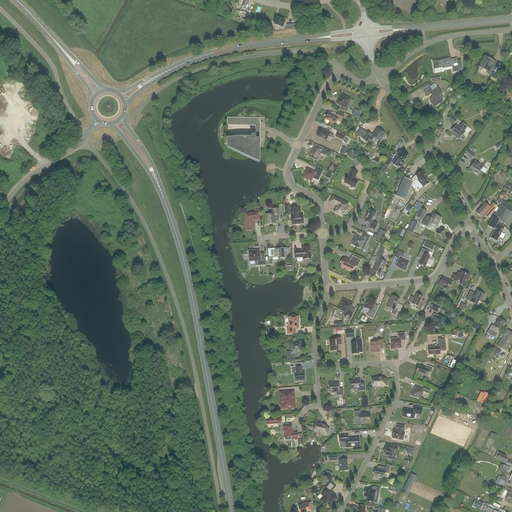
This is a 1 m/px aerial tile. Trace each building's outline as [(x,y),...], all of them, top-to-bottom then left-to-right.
[(283,27),(285,21),(276,17),(273,23),(283,27)] [(490,73),(496,61),(485,56),(479,67),(490,73)] [(461,59),(458,60),(457,58),(451,59),(450,57),(441,59),(441,61),(437,61),(437,60),(433,61),(434,69),(443,67),(443,69),(452,67),(453,72),(460,71),(459,69),(463,68),(461,59)] [(493,73),(489,80),(496,83),(499,76),(493,73)] [(431,88),(424,92),(427,96),(431,93),(434,99),(435,98),(437,100),(432,104),(434,108),(443,101),(441,98),(442,97),(441,94),(443,93),(438,87),(437,87),(435,84),(430,87),(431,88)] [(463,97),(456,92),(453,97),(460,101),(463,97)] [(339,98),(337,103),(343,106),(341,110),(346,112),(348,108),(346,107),(350,99),(345,96),(341,94),(339,98)] [(329,112),(325,119),(336,124),(338,119),(341,121),(344,115),(338,112),(337,116),(329,112)] [(457,120),(451,116),(448,120),(454,125),(457,120)] [(228,118),(228,124),(259,125),(259,127),(260,127),(260,119),(228,118)] [(459,139),(464,132),(467,127),(462,123),(458,127),(456,126),(454,129),(452,128),(451,131),(452,132),(451,133),(456,136),(456,137),(458,139),(459,139)] [(320,129),(317,136),(326,140),(328,136),(332,138),(334,135),(320,129)] [(379,141),(384,134),(377,129),(373,136),(367,133),(363,139),(366,141),(368,139),(371,141),(374,138),(379,141)] [(259,157),(259,136),(256,136),(256,134),(251,134),(251,138),(240,138),(232,138),(227,139),(228,139),(228,146),(235,146),(235,150),(243,150),(243,154),(251,154),(251,157),(259,157)] [(351,139),(349,138),(345,136),(343,140),(343,142),(349,144),(351,139)] [(325,155),(327,151),(315,145),(312,151),(310,150),(308,156),(314,159),(316,160),(317,160),(320,154),(321,154),(325,155)] [(406,159),(408,156),(401,151),(398,156),(399,157),(393,164),(397,167),(398,165),(401,168),(404,164),(402,162),(405,158),(406,159)] [(476,155),(469,151),(466,155),(472,159),(476,155)] [(393,158),(390,156),(385,164),(388,166),(393,158)] [(478,174),(483,167),(475,161),(470,168),(475,171),(474,172),(477,174),(478,173),(478,174)] [(320,177),(323,171),(316,168),(314,172),(307,169),(305,173),(304,173),(302,177),(306,180),(307,179),(311,181),(314,175),(320,177)] [(348,175),(344,183),(351,185),(350,186),(350,187),(352,188),(353,188),(354,187),(355,188),(358,180),(355,178),(357,172),(351,169),(348,175)] [(412,186),(426,177),(422,171),(415,176),(417,179),(411,181),(405,178),(396,196),(405,200),(412,186)] [(423,188),(430,183),(426,177),(412,186),(414,190),(417,187),(421,184),(423,188)] [(377,195),(380,189),(374,187),(371,193),(377,195)] [(347,206),(348,203),(332,196),(330,202),(337,205),(334,212),(342,216),(344,211),(345,211),(347,210),(348,209),(347,207),(347,206)] [(490,207),(486,203),(485,202),(487,200),(483,197),(480,202),(483,205),(476,213),(481,217),(483,214),(487,218),(494,211),(496,211),(498,208),(497,207),(497,206),(494,203),(494,204),(493,203),(490,207)] [(408,204),(405,209),(408,211),(410,212),(413,207),(408,204)] [(289,205),(285,206),(286,214),(290,214),(290,213),(292,213),(292,215),(291,215),(292,224),(303,223),(303,214),(301,215),(300,207),(291,207),(291,211),(290,211),(289,205)] [(511,212),(500,205),(488,226),(494,230),(491,238),(493,239),(494,240),(495,241),(496,241),(497,241),(499,237),(500,237),(503,231),(505,232),(507,229),(504,227),(505,224),(506,225),(508,226),(508,225),(511,218),(511,212)] [(272,214),(266,214),(267,225),(275,224),(275,215),(279,215),(278,208),(272,209),(272,214)] [(421,208),(416,217),(422,220),(427,211),(421,208)] [(369,228),(375,230),(377,224),(372,222),(376,213),(369,210),(364,221),(371,224),(369,228)] [(258,213),(245,214),(245,223),(245,225),(245,226),(246,230),(250,230),(251,230),(253,230),(253,229),(254,229),(253,220),(259,219),(258,213)] [(426,216),(422,224),(431,228),(433,224),(437,226),(441,220),(442,218),(442,217),(439,216),(433,214),(431,218),(426,216)] [(413,221),(408,230),(412,233),(418,223),(413,221)] [(400,228),(397,234),(403,237),(405,231),(400,228)] [(362,239),(356,236),(354,241),(353,241),(351,245),(355,247),(356,246),(360,248),(364,241),(367,243),(369,238),(363,235),(362,239)] [(380,258),(385,249),(380,247),(381,246),(380,245),(381,244),(379,243),(373,255),(380,258)] [(302,250),(294,251),(295,258),(303,257),(303,259),(311,258),(311,257),(312,257),(312,256),(312,255),(311,254),(310,246),(302,247),(302,250)] [(287,258),(286,248),(280,248),(281,250),(278,250),(271,250),(271,257),(268,257),(268,260),(269,260),(269,265),(272,264),(272,261),(279,260),(279,259),(281,258),(281,259),(287,258)] [(418,264),(425,267),(430,256),(428,255),(429,252),(422,248),(419,253),(422,255),(418,264)] [(253,251),(252,250),(248,250),(249,255),(250,261),(256,261),(256,266),(266,265),(265,254),(260,254),(259,250),(253,251)] [(399,251),(395,257),(399,259),(396,266),(401,268),(401,269),(405,271),(407,267),(407,266),(409,261),(402,258),(405,253),(399,251)] [(342,260),(341,263),(341,264),(342,264),(341,266),(352,271),(355,266),(357,267),(361,260),(353,256),(350,261),(345,258),(344,260),(343,260),(342,260)] [(381,274),(386,262),(379,259),(373,271),(381,274)] [(464,286),(470,275),(462,271),(461,274),(458,272),(457,276),(454,274),(452,278),(461,283),(460,284),(464,286)] [(450,281),(442,277),(438,286),(443,288),(444,285),(447,286),(450,281)] [(469,293),(466,300),(471,302),(477,305),(479,301),(481,302),(485,295),(477,291),(475,296),(469,293)] [(412,303),(412,304),(418,306),(417,309),(420,310),(424,301),(421,299),(423,297),(417,294),(415,298),(412,296),(409,302),(412,303)] [(392,296),(387,307),(394,310),(392,314),(395,315),(398,310),(395,308),(399,299),(392,296)] [(367,302),(364,307),(369,310),(367,315),(372,318),(376,311),(372,309),(376,301),(369,298),(368,299),(367,299),(366,299),(366,300),(366,301),(367,302)] [(347,301),(343,299),(341,303),(339,309),(346,312),(344,316),(350,319),(353,313),(349,311),(353,304),(347,301)] [(437,312),(440,306),(433,302),(430,309),(437,312)] [(290,328),(287,328),(288,334),(296,333),(295,328),(298,327),(298,322),(299,322),(298,317),(295,317),(295,316),(295,315),(292,315),(291,316),(291,317),(289,317),(290,328)] [(434,326),(441,329),(446,319),(439,315),(438,317),(434,315),(432,321),(435,323),(434,326)] [(495,339),(505,322),(499,318),(495,327),(492,325),(487,334),(495,339)] [(346,338),(354,337),(353,330),(345,331),(346,338)] [(502,338),(497,347),(506,351),(509,346),(511,347),(511,346),(511,332),(506,330),(503,335),(502,335),(500,337),(502,338)] [(398,338),(391,339),(391,346),(391,349),(394,349),(401,348),(401,341),(405,340),(405,333),(398,334),(398,338)] [(334,340),(329,340),(330,351),(338,350),(338,345),(342,344),(341,337),(334,338),(334,340)] [(439,347),(428,347),(429,355),(436,354),(436,355),(440,354),(440,351),(446,351),(445,338),(438,339),(439,347)] [(371,346),(370,346),(371,348),(371,349),(371,353),(380,352),(379,348),(380,347),(383,347),(382,340),(375,341),(374,341),(374,342),(371,343),(371,346)] [(291,351),(287,352),(287,358),(295,357),(295,353),(297,353),(297,351),(301,350),(301,347),(303,347),(302,341),(290,342),(291,351)] [(355,343),(351,343),(352,354),(359,354),(359,353),(362,352),(361,341),(355,341),(355,343)] [(294,364),(295,373),(295,381),(305,380),(305,372),(303,372),(302,363),(294,364)] [(416,372),(426,376),(428,372),(431,373),(433,367),(427,365),(426,368),(418,366),(416,372)] [(379,378),(372,379),(373,386),(384,385),(384,386),(387,386),(386,380),(383,380),(383,377),(379,377),(379,378)] [(350,381),(350,389),(358,389),(358,390),(365,390),(365,383),(360,383),(360,379),(356,380),(350,381)] [(334,383),(333,382),(329,382),(330,392),(337,392),(337,396),(343,395),(343,388),(339,388),(339,383),(334,383)] [(413,392),(411,396),(415,397),(420,399),(423,391),(429,394),(430,390),(423,387),(422,390),(415,387),(413,392)] [(294,392),(281,393),(282,405),(283,405),(283,408),(288,407),(288,408),(295,408),(295,404),(294,403),(293,397),(294,397),(294,392)] [(451,401),(456,404),(461,395),(455,392),(451,401)] [(485,404),(489,395),(487,395),(488,394),(484,392),(484,393),(481,392),(477,400),(485,404)] [(404,409),(403,417),(414,419),(415,413),(421,414),(423,408),(414,407),(414,411),(404,409)] [(335,418),(334,410),(327,411),(327,419),(335,418)] [(360,411),(354,411),(355,417),(360,417),(360,424),(370,423),(370,413),(361,414),(360,411)] [(321,433),(327,435),(329,429),(326,428),(327,425),(322,423),(322,424),(316,423),(314,431),(321,432),(321,433)] [(394,430),(392,438),(403,440),(405,432),(404,432),(405,426),(397,425),(396,431),(394,430)] [(284,426),(284,438),(294,437),(294,440),(298,439),(302,438),(302,433),(298,433),(292,433),(292,426),(284,426)] [(346,441),(346,447),(360,446),(359,438),(349,439),(348,435),(339,436),(340,442),(346,441)] [(385,448),(384,454),(384,455),(388,456),(388,459),(398,461),(399,453),(397,453),(398,447),(392,446),(390,445),(389,449),(385,448)] [(415,455),(414,453),(414,452),(413,448),(408,447),(408,450),(406,451),(407,455),(410,454),(410,457),(415,455)] [(511,467),(511,461),(507,459),(507,456),(497,452),(494,457),(497,458),(497,459),(505,463),(505,465),(511,467)] [(340,471),(348,470),(347,459),(339,460),(340,471)] [(375,470),(373,472),(375,474),(374,475),(379,476),(382,478),(383,477),(384,477),(385,473),(387,473),(389,472),(390,465),(386,464),(385,467),(379,466),(378,469),(376,468),(375,470)] [(507,478),(502,475),(498,484),(503,487),(507,478)] [(324,496),(320,500),(325,504),(328,501),(330,503),(331,502),(332,502),(333,501),(333,500),(336,496),(331,491),(335,486),(331,482),(325,488),(327,489),(322,495),(324,496)] [(375,493),(379,494),(380,488),(374,487),(373,490),(366,489),(364,496),(368,497),(367,501),(373,503),(373,502),(375,493)] [(506,490),(502,500),(503,500),(505,501),(511,503),(511,492),(509,491),(506,490)] [(477,500),(475,506),(483,510),(485,503),(477,500)] [(299,506),(299,511),(306,511),(312,511),(310,503),(304,504),(303,506),(299,506)]
